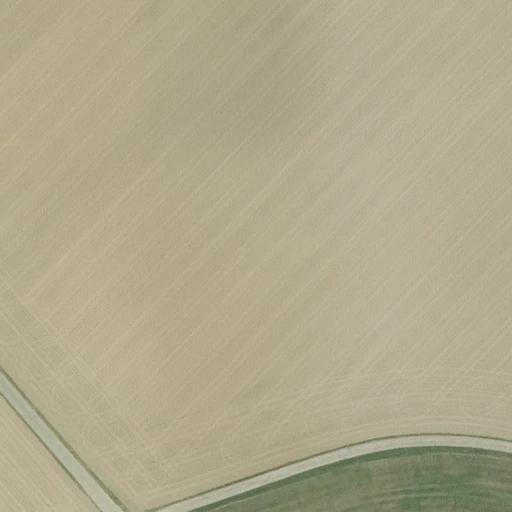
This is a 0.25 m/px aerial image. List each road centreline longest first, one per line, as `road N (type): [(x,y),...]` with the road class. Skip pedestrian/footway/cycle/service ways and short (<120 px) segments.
road 1 (unclassified): [(174,511),(348,450),(404,441),(511,451)]
road 2 (unclassified): [(0,380),(114,511)]
